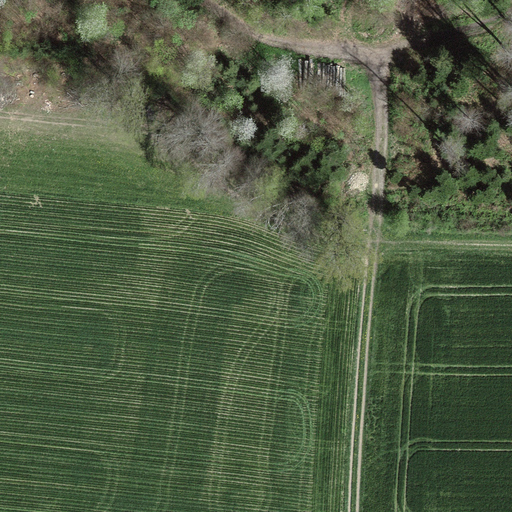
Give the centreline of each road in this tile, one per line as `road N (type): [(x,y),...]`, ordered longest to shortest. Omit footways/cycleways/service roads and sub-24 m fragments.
road 1 (track): [(0,96),(61,102),(373,235),(511,247)]
road 2 (track): [(368,54),(373,235),(354,511)]
road 3 (track): [(511,6),(461,32),(368,54),(260,34),(204,0)]
